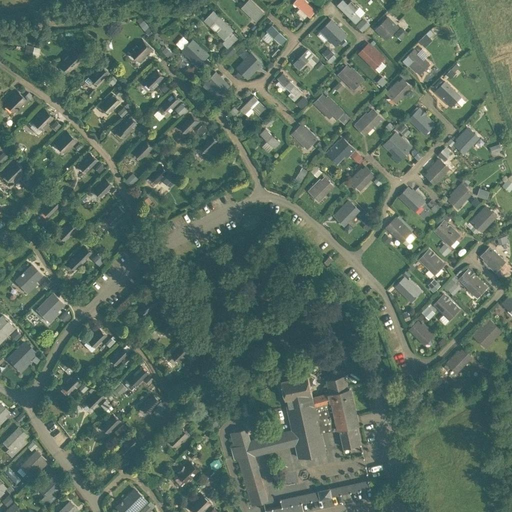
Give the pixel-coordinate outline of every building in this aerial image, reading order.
[(263,12),(249,0),(248,0),(245,4),(253,12),(252,14),(254,16),(255,14),(258,17),(263,12)] [(314,10),(303,0),(295,0),(294,2),(300,7),(301,6),(310,14),(314,10)] [(351,0),(348,4),(343,0),(342,0),(338,4),(356,22),(361,17),(354,10),(358,7),(351,0)] [(232,29),(219,16),(215,21),(228,34),(232,29)] [(355,23),(360,29),(367,23),(362,17),(355,23)] [(389,17),(378,28),(387,37),(396,28),(391,23),(393,21),(389,17)] [(345,34),(331,21),(327,26),(333,31),(329,36),(336,43),(345,34)] [(286,38),(272,25),(268,30),(281,43),(286,38)] [(400,38),(407,32),(401,26),(394,32),(400,38)] [(142,38),(129,51),(140,62),(153,49),(142,38)] [(189,45),(203,59),(208,54),(194,40),(189,45)] [(29,55),(33,45),(26,42),(22,53),(29,55)] [(36,56),(39,47),(33,45),(31,55),(36,56)] [(384,57),(374,47),(371,50),(367,45),(360,53),(372,64),(371,64),(375,68),(381,62),(380,61),(384,57)] [(72,49),(60,62),(71,72),(83,60),(72,49)] [(308,49),(295,62),(300,67),(308,58),(314,63),(318,59),(308,49)] [(327,49),(323,53),(328,58),(332,54),(327,49)] [(426,60),(413,50),(406,58),(411,62),(409,64),(420,73),(424,68),(421,66),(426,60)] [(254,56),(241,69),(245,74),(258,60),(254,56)] [(453,61),(445,73),(451,77),(458,65),(453,61)] [(101,65),(89,77),(97,85),(109,73),(101,65)] [(351,70),(346,66),(339,74),(351,85),(356,79),(359,82),(363,78),(353,68),(351,70)] [(157,69),(145,81),(153,89),(165,77),(157,69)] [(229,84),(216,72),(207,81),(213,87),(210,90),(217,97),(229,84)] [(302,92),(284,73),(279,78),(292,91),(289,94),(295,99),(302,92)] [(399,84),(397,81),(387,91),(391,96),(394,93),(399,98),(411,86),(403,79),(399,84)] [(334,86),(340,91),(345,86),(339,80),(334,86)] [(457,93),(445,81),(438,88),(443,93),(441,95),(451,105),(455,100),(452,98),(457,93)] [(27,100),(16,89),(4,102),(15,113),(27,100)] [(173,92),(158,107),(166,115),(181,100),(173,92)] [(113,93),(100,105),(108,113),(121,101),(113,93)] [(266,106),(254,95),(241,108),(245,112),(252,106),(259,113),(266,106)] [(296,102),(302,107),(308,100),(302,95),(296,102)] [(322,95),(315,102),(327,114),(330,110),(337,117),(343,111),(329,97),(327,99),(322,95)] [(181,114),(188,107),(181,101),(174,107),(181,114)] [(55,118),(44,107),(31,120),(42,131),(55,118)] [(420,108),(410,117),(422,129),(427,124),(430,126),(434,122),(420,108)] [(373,109),(368,113),(367,112),(355,124),(359,128),(361,126),(367,131),(374,124),(376,126),(383,119),(373,109)] [(192,113),(179,126),(187,134),(200,121),(192,113)] [(130,115),(115,130),(123,138),(138,123),(130,115)] [(55,119),(50,124),(55,129),(60,124),(55,119)] [(385,126),(390,130),(394,124),(389,120),(385,126)] [(305,130),(300,126),(293,133),(305,144),(310,139),(313,142),(317,138),(307,128),(305,130)] [(279,141),(265,128),(261,133),(275,145),(279,141)] [(471,129),(457,144),(467,153),(476,143),(474,141),(478,137),(471,129)] [(67,130),(54,143),(65,154),(78,141),(67,130)] [(211,133),(199,145),(207,153),(219,141),(211,133)] [(398,139),(394,134),(387,142),(399,153),(404,148),(407,151),(411,146),(401,137),(398,139)] [(342,137),(328,152),(332,156),(335,153),(340,159),(347,152),(349,154),(354,149),(342,137)] [(146,139),(133,152),(141,160),(154,147),(146,139)] [(491,151),(501,147),(499,142),(489,146),(491,151)] [(444,160),(450,153),(443,147),(437,154),(444,160)] [(90,153),(78,165),(86,173),(98,161),(90,153)] [(439,158),(429,168),(432,171),(427,175),(435,182),(446,170),(441,165),(444,162),(439,158)] [(14,159),(2,172),(12,183),(25,170),(14,159)] [(161,163),(149,176),(157,184),(169,171),(161,163)] [(362,172),(360,169),(350,180),(355,184),(357,181),(363,186),(374,174),(367,167),(362,172)] [(105,177),(93,189),(101,197),(113,185),(105,177)] [(326,177),(322,182),(320,180),(310,190),(314,194),(317,191),(322,196),(334,185),(326,177)] [(501,186),(510,190),(511,186),(511,180),(506,177),(501,186)] [(462,182),(453,193),(455,195),(451,199),(458,206),(469,194),(464,189),(467,187),(462,182)] [(478,186),(475,194),(486,197),(488,189),(478,186)] [(412,192),(408,188),(400,195),(412,207),(418,201),(420,204),(424,200),(414,190),(412,192)] [(53,197),(41,209),(49,217),(61,205),(53,197)] [(351,202),(347,207),(345,205),(335,215),(339,219),(342,216),(347,221),(359,209),(351,202)] [(117,204),(105,217),(113,225),(125,212),(117,204)] [(496,215),(486,206),(472,220),(482,230),(496,215)] [(359,219),(366,223),(371,216),(363,212),(359,219)] [(399,223),(395,219),(387,226),(399,238),(404,232),(407,235),(411,231),(401,221),(399,223)] [(446,219),(436,230),(451,244),(460,234),(454,229),(455,228),(446,219)] [(69,221),(56,233),(64,241),(77,229),(69,221)] [(496,237),(498,242),(507,240),(506,234),(496,237)] [(444,242),(438,248),(444,255),(450,248),(444,242)] [(84,245),(68,262),(76,270),(92,254),(84,245)] [(502,258),(490,246),(483,254),(488,258),(485,260),(496,270),(500,266),(497,263),(502,258)] [(432,256),(427,251),(420,258),(432,270),(437,265),(440,267),(444,263),(434,253),(432,256)] [(32,264),(18,277),(27,287),(26,289),(28,291),(33,286),(31,284),(41,274),(32,264)] [(488,286),(469,269),(460,278),(478,296),(488,286)] [(433,290),(440,283),(433,277),(426,284),(433,290)] [(443,285),(452,294),(460,285),(451,277),(443,285)] [(404,278),(397,286),(409,297),(414,291),(417,294),(421,290),(411,280),(408,282),(404,278)] [(53,293),(39,307),(49,316),(48,318),(49,320),(55,315),(56,315),(59,312),(57,309),(63,303),(53,293)] [(459,308),(444,294),(435,303),(450,318),(456,313),(455,312),(459,308)] [(151,295),(138,308),(146,316),(159,304),(151,295)] [(427,318),(434,312),(428,305),(421,312),(427,318)] [(0,340),(15,326),(3,314),(0,317),(0,340)] [(172,314),(159,326),(167,334),(180,322),(172,314)] [(491,320),(482,330),(480,328),(474,334),(476,336),(478,334),(488,344),(501,330),(491,320)] [(422,326),(417,321),(410,329),(422,340),(427,335),(430,338),(434,333),(424,324),(422,326)] [(99,327),(87,340),(95,348),(107,336),(99,327)] [(373,334),(365,337),(371,352),(379,348),(373,334)] [(24,342),(11,355),(10,354),(7,356),(13,362),(15,359),(21,365),(19,367),(21,369),(26,363),(24,361),(34,352),(24,342)] [(184,342),(171,354),(179,362),(192,350),(184,342)] [(121,345),(109,357),(117,365),(129,353),(121,345)] [(464,349),(460,354),(457,351),(448,362),(452,366),(455,363),(460,368),(472,356),(464,349)] [(66,362),(62,365),(68,372),(72,368),(66,362)] [(141,365),(127,379),(135,387),(149,373),(141,365)] [(74,372),(62,384),(70,392),(82,380),(74,372)] [(296,444),(299,457),(325,451),(321,433),(340,428),(344,447),(361,443),(357,425),(358,424),(350,387),(349,387),(346,374),(326,379),(330,392),(313,396),(308,375),(309,375),(308,373),(282,379),(288,406),(293,430),(287,430),(276,433),(276,435),(251,442),(247,428),(230,432),(235,446),(231,447),(234,458),(238,457),(252,505),(264,501),(267,499),(254,453),(279,447),(280,448),(296,444)] [(117,382),(114,392),(121,394),(124,384),(117,382)] [(97,389),(85,401),(93,409),(105,397),(97,389)] [(152,393),(140,405),(148,413),(160,401),(152,393)] [(113,413),(100,425),(108,433),(121,421),(113,413)] [(179,424),(166,437),(177,448),(190,435),(179,424)] [(19,427),(3,442),(8,447),(7,449),(13,455),(27,441),(23,437),(26,434),(19,427)] [(130,435),(118,447),(126,455),(138,443),(130,435)] [(36,450),(25,462),(30,467),(27,470),(32,474),(42,464),(39,462),(44,457),(36,450)] [(189,460),(176,472),(187,484),(200,471),(189,460)] [(54,474),(40,488),(45,494),(41,498),(47,505),(62,490),(57,486),(62,481),(54,474)] [(369,480),(329,489),(331,496),(370,487),(369,480)] [(135,488),(122,501),(121,500),(116,505),(122,511),(134,511),(147,500),(135,488)] [(329,489),(320,491),(322,498),(331,496),(329,489)] [(320,491),(280,500),(282,507),(301,502),(322,498),(320,491)] [(201,492),(188,505),(195,511),(203,511),(212,503),(201,492)] [(3,499),(6,504),(13,499),(10,494),(3,499)] [(69,501),(58,511),(72,511),(77,508),(69,501)] [(282,507),(265,510),(265,511),(303,511),(301,502),(282,507)] [(14,503),(4,511),(19,511),(21,510),(14,503)]
